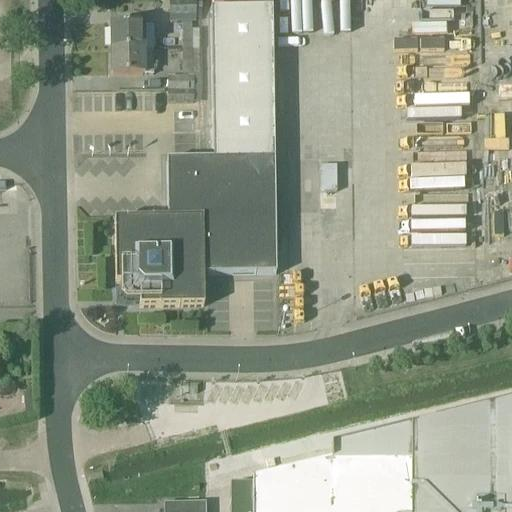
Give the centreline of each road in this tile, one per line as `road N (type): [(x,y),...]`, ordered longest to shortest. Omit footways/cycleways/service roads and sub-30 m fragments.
road 1 (unknown): [(326,258),(369,241),(399,190),(403,100),(395,78),(375,65),(319,56),(299,69),(286,158),(303,230)]
road 2 (unclassified): [(59,359),(294,358),(511,305)]
road 3 (unclassified): [(59,359),(51,156)]
road 4 (unclassified): [(51,156),(49,0)]
road 5 (unclassified): [(73,511),(59,359)]
